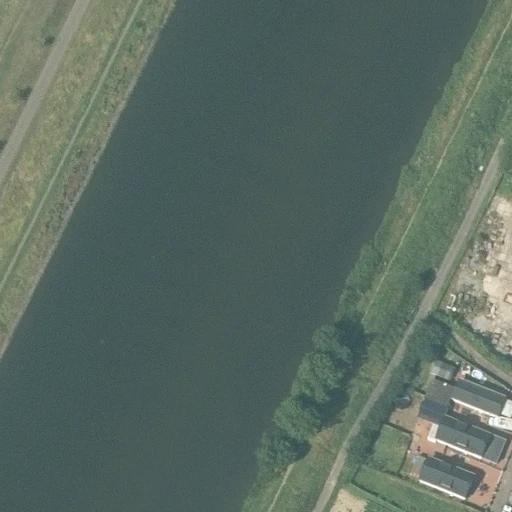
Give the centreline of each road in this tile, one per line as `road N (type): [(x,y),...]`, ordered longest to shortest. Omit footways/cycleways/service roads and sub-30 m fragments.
road 1 (track): [(322,511),(419,320)]
road 2 (unclassified): [(419,320),(511,129)]
